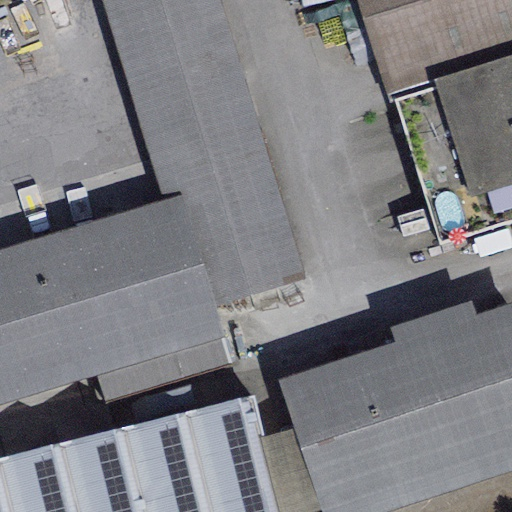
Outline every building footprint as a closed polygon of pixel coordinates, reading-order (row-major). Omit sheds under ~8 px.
[(127,0),(109,6),(173,196),(210,308),(308,275),(216,0),(127,0)] [(511,0),(360,0),(444,244),(511,224),(511,0)] [(0,412),(221,339),(210,308),(173,196),(0,253),(0,412)] [(387,511),(511,469),(511,305),(281,384),(325,511),(387,511)] [(278,511),(251,402),(0,465),(0,511),(278,511)]
